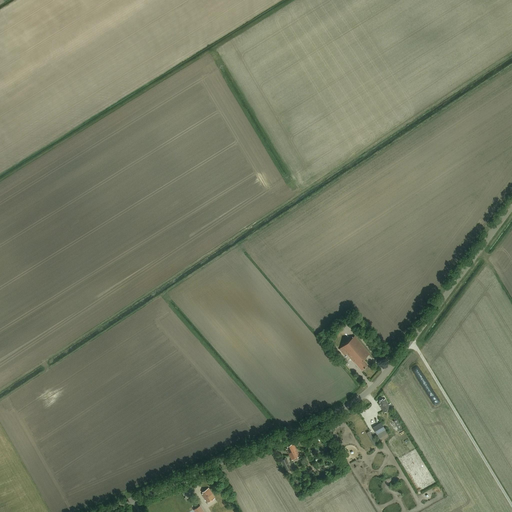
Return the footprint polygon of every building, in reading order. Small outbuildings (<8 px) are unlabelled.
[(354,363),(355,362),(362,371),(368,365),(364,360),(370,354),(354,336),(338,350),(343,356),(346,354),(354,363)] [(381,406),(380,406),(384,413),(393,408),(391,404),(389,405),(385,399),(383,400),(383,399),(379,401),(380,402),(379,403),(381,406)] [(394,420),(398,429),(402,428),(398,418),(394,420)] [(385,430),(381,422),(372,427),(377,435),(385,430)] [(287,449),(286,450),(292,461),(300,457),(293,444),(287,448),(287,449)] [(286,459),(281,461),(286,472),(291,470),(286,459)] [(203,494),(202,495),(207,503),(215,499),(209,489),(202,493),(203,494)]
